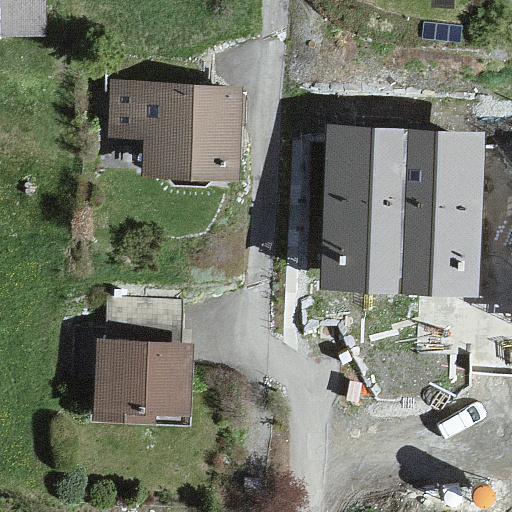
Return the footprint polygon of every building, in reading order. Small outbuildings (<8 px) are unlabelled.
[(0,0),(0,33),(58,31),(57,0),(0,0)] [(249,91),(119,90),(119,137),(166,138),(165,176),(248,177),(249,91)] [(406,136),(318,132),(311,285),(400,288),(406,136)] [(493,140),(406,136),(400,288),(486,292),(493,140)] [(207,348),(115,349),(116,409),(207,409),(207,348)]
